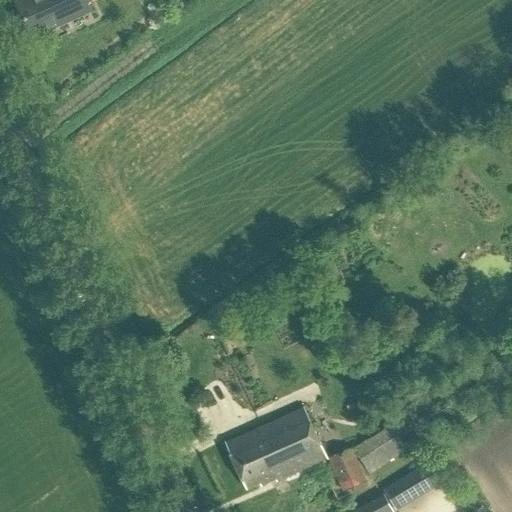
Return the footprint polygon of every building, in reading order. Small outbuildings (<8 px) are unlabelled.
[(18,0),(12,3),(29,39),(90,12),(84,0),(18,0)] [(327,458),(304,407),(225,442),(247,489),(260,483),(261,485),(276,479),(277,481),(327,458)] [(355,449),(372,474),(408,450),(391,425),(355,449)] [(342,492),(367,481),(352,447),(327,458),(342,492)] [(455,457),(460,465),(472,457),(467,449),(455,457)] [(387,492),(399,511),(402,511),(449,484),(436,462),(387,492)] [(357,511),(394,511),(387,497),(357,511)]
